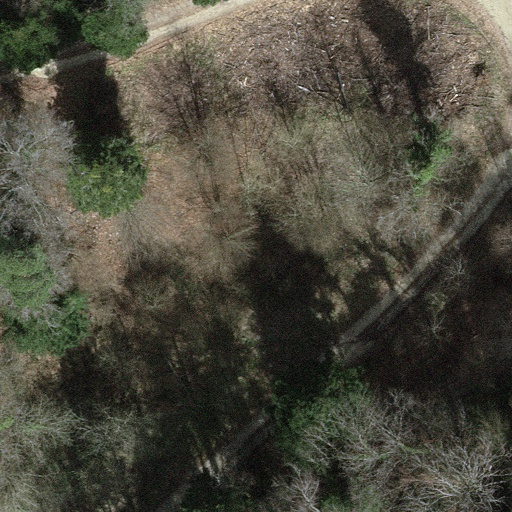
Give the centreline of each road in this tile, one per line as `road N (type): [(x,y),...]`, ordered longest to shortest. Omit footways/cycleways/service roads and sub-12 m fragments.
road 1 (track): [(159,511),(187,471),(438,286),(511,175)]
road 2 (track): [(260,0),(46,86),(0,84)]
